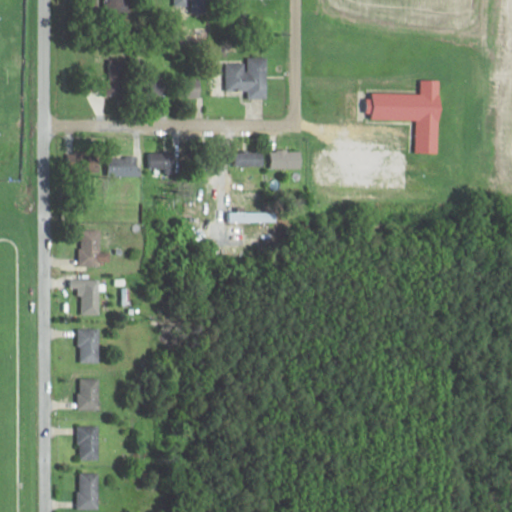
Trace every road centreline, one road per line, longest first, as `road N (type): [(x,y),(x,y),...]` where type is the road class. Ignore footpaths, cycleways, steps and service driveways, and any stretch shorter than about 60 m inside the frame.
road 1 (residential): [(43,511),(44,0)]
road 2 (residential): [(44,128),(288,121)]
road 3 (residential): [(288,121),(291,0)]
